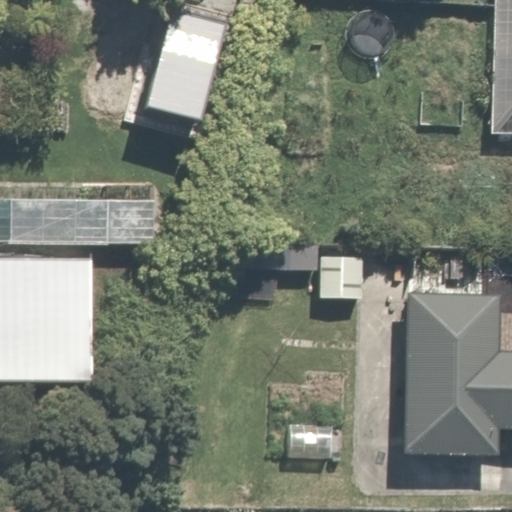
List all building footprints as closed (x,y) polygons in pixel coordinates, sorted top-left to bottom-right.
[(511,0),(496,0),(490,142),(511,142),(511,0)] [(156,192),(10,192),(10,243),(156,243),(156,192)] [(97,256),(0,255),(0,397),(97,397),(97,256)] [(394,256),(321,255),(321,306),(393,306),(394,256)] [(493,259),(413,261),(407,466),(452,467),(452,459),(504,460),(505,430),(511,430),(511,356),(510,356),(511,299),(492,298),(493,259)]
